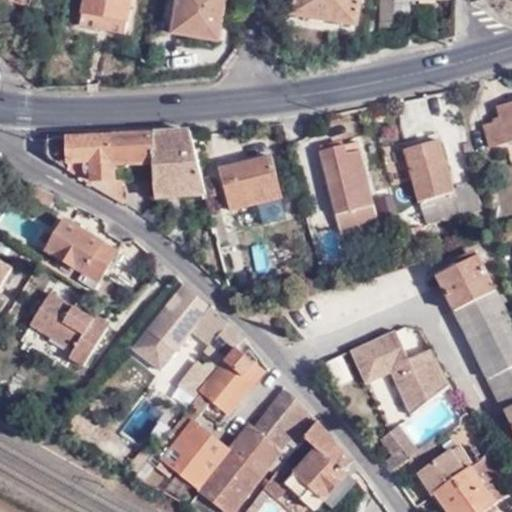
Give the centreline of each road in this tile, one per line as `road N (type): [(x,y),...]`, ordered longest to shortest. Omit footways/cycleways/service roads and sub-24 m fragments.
road 1 (unclassified): [(0,111),(8,148),(173,257),(275,346),(404,511)]
road 2 (secondary): [(243,104),(0,107)]
road 3 (secondary): [(477,60),(243,104)]
